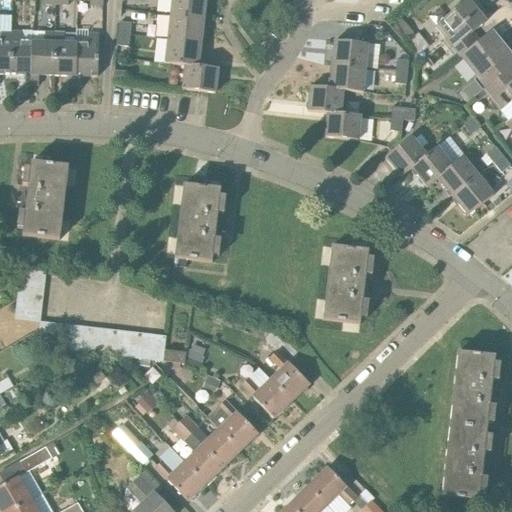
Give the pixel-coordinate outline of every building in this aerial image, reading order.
[(203,21),(205,0),(171,0),(170,17),(203,21)] [(467,2),(437,26),(446,39),(444,41),(452,50),(453,49),(460,58),(479,43),(472,34),(485,24),(467,2)] [(201,44),(203,21),(170,17),(167,40),(201,44)] [(400,37),(410,29),(403,21),(394,29),(400,37)] [(130,36),(132,24),(120,22),(119,34),(130,36)] [(0,75),(10,76),(11,31),(0,30),(0,75)] [(31,86),(32,43),(22,43),(21,32),(11,31),(10,76),(25,76),(25,86),(31,86)] [(53,76),(54,33),(45,32),(44,42),(32,42),(32,43),(31,86),(39,86),(39,76),(53,76)] [(74,87),(75,44),(65,43),(64,33),(54,33),(53,76),(68,77),(68,87),(74,87)] [(484,90),(510,69),(503,60),(509,55),(492,33),(460,58),(478,80),(484,90)] [(98,78),(99,34),(88,34),(88,45),(77,45),(77,44),(75,44),(74,87),(82,88),(82,77),(98,78)] [(129,48),(130,36),(119,34),(117,46),(129,48)] [(198,68),(201,44),(167,40),(164,64),(185,67),(185,66),(198,68)] [(365,70),(368,45),(335,42),(332,66),(365,70)] [(406,85),(408,62),(397,61),(395,84),(406,85)] [(215,94),(218,70),(198,68),(185,66),(185,67),(183,91),(215,94)] [(363,94),(365,70),(332,66),(330,90),(330,91),(344,92),(363,94)] [(511,102),(511,71),(510,69),(484,90),(483,91),(487,96),(500,113),(511,102)] [(125,84),(127,72),(115,71),(113,83),(125,84)] [(342,115),(344,92),(330,91),(330,90),(310,88),(308,113),(328,115),(328,114),(342,115)] [(483,91),(474,99),(478,104),(487,96),(483,91)] [(403,121),(404,109),(392,108),(391,120),(403,121)] [(415,110),(404,109),(403,121),(414,122),(415,110)] [(359,142),(361,117),(342,115),(328,114),(328,115),(325,139),(359,142)] [(403,121),(391,120),(390,132),(401,133),(403,121)] [(471,136),(480,129),(473,120),(464,127),(471,136)] [(401,177),(427,156),(412,138),(386,159),(401,177)] [(427,187),(453,167),(438,148),(427,156),(401,177),(401,178),(412,170),(427,187)] [(494,165),(503,158),(495,148),(487,156),(494,165)] [(464,158),(453,167),(427,187),(427,188),(438,180),(453,198),(479,177),(464,158)] [(511,167),(503,158),(494,165),(501,174),(510,167),(511,167)] [(60,241),(69,168),(31,163),(27,199),(22,236),(60,241)] [(468,217),(494,197),(479,177),(453,198),(468,217)] [(212,264),(216,231),(216,228),(221,191),(183,186),(175,259),(212,264)] [(360,325),(364,294),(364,288),(369,252),(331,248),(323,321),(360,325)] [(45,286),(46,273),(21,270),(19,283),(45,286)] [(43,298),(45,286),(19,283),(18,295),(43,298)] [(42,311),(43,298),(18,295),(16,308),(42,311)] [(40,323),(42,311),(16,308),(15,321),(29,322),(40,323)] [(39,335),(40,323),(29,322),(31,334),(39,335)] [(50,350),(53,325),(40,323),(39,335),(37,349),(50,350)] [(63,352),(66,326),(53,325),(50,350),(63,352)] [(75,353),(78,328),(66,326),(63,352),(75,353)] [(88,355),(91,329),(78,328),(75,353),(88,355)] [(100,356),(103,331),(91,329),(88,355),(100,356)] [(113,358),(116,332),(103,331),(100,356),(113,358)] [(125,359),(128,334),(116,332),(113,358),(125,359)] [(291,404),(309,386),(290,365),(297,358),(283,343),(284,341),(268,332),(265,339),(272,343),(277,349),(275,351),(276,353),(270,359),(279,371),(269,381),(291,404)] [(138,360),(141,335),(128,334),(125,359),(138,360)] [(151,362),(154,336),(141,335),(138,360),(151,362)] [(163,363),(164,351),(166,338),(154,336),(151,362),(163,363)] [(202,372),(206,360),(204,360),(207,352),(194,347),(187,366),(202,372)] [(185,365),(186,354),(164,351),(163,363),(185,365)] [(479,502),(482,472),(483,465),(491,392),(495,357),(457,354),(441,498),(479,502)] [(0,394),(13,387),(9,378),(0,383),(0,394)] [(217,397),(222,384),(209,379),(204,391),(217,397)] [(259,390),(249,379),(242,387),(274,420),(291,404),(269,381),(259,390)] [(239,453),(258,435),(226,401),(208,419),(218,430),(217,431),(239,453)] [(208,440),(186,416),(177,425),(222,469),(239,453),(217,431),(208,440)] [(205,485),(206,485),(222,469),(177,425),(172,431),(194,453),(184,463),(205,485)] [(123,426),(113,436),(129,453),(139,444),(123,426)] [(3,444),(0,439),(0,457),(12,450),(8,441),(3,444)] [(26,474),(52,459),(46,448),(20,463),(26,474)] [(144,469),(154,459),(143,449),(134,458),(144,469)] [(173,473),(163,462),(156,470),(188,503),(205,485),(184,463),(173,473)] [(347,489),(327,469),(308,488),(327,508),(339,496),(349,507),(357,498),(348,488),(347,489)] [(140,505),(132,511),(170,511),(155,496),(163,489),(145,471),(126,490),(140,505)] [(11,511),(32,501),(32,500),(19,477),(0,488),(0,511),(11,511)] [(322,511),(327,508),(308,488),(289,506),(295,511),(322,511)] [(38,511),(32,501),(11,511),(38,511)] [(381,511),(372,502),(360,511),(381,511)]
